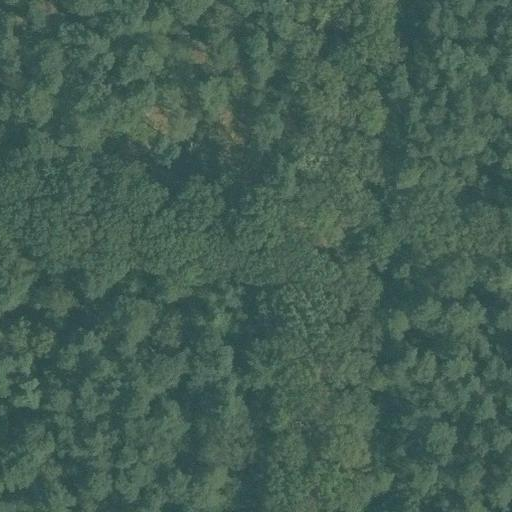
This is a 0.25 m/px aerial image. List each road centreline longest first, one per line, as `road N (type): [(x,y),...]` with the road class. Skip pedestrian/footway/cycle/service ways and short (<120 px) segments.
road 1 (track): [(352,0),(321,511)]
road 2 (track): [(0,189),(338,217)]
